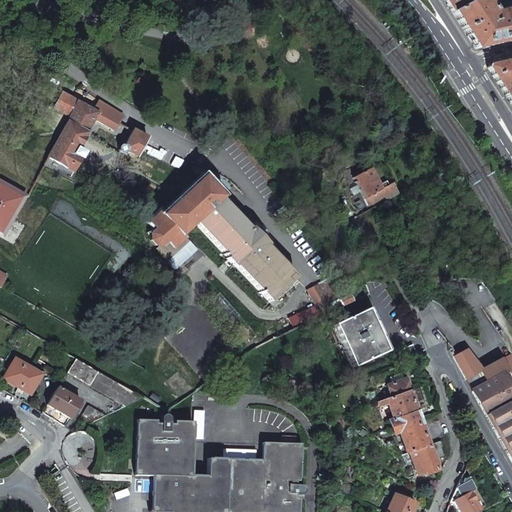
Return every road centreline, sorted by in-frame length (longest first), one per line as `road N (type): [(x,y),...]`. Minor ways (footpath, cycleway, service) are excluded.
road 1 (residential): [(432,336),(456,464),(433,511)]
road 2 (residential): [(432,336),(511,481)]
road 3 (residential): [(0,403),(47,430),(49,443),(19,489)]
